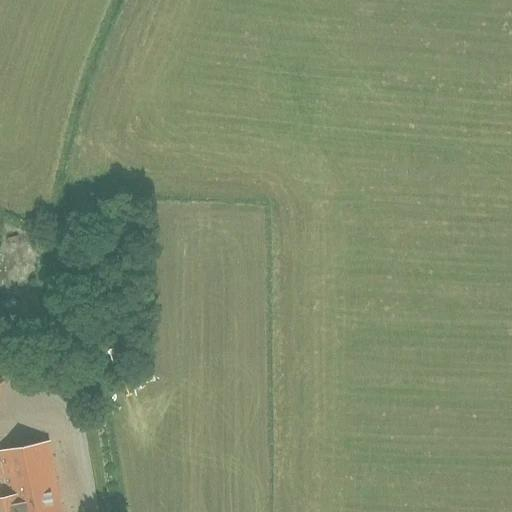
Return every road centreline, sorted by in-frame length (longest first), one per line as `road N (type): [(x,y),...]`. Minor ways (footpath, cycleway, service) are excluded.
road 1 (track): [(52,392),(72,340),(54,255),(68,201)]
road 2 (track): [(94,511),(75,418),(52,392)]
